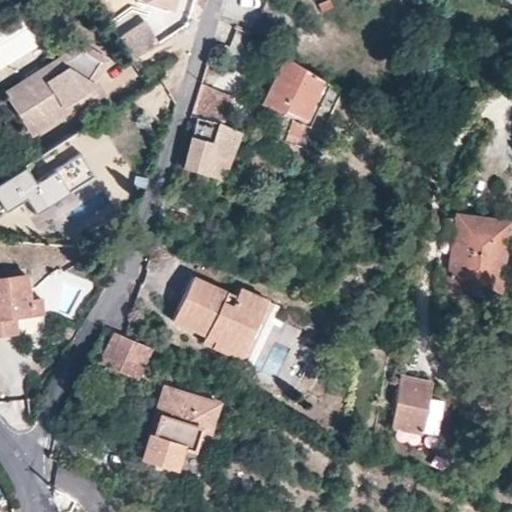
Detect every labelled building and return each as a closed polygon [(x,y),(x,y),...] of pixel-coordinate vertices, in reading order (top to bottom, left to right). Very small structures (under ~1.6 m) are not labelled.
[(176,0),(141,0),(173,10),(176,0)] [(275,0),(265,0),(257,18),(281,30),(292,8),(275,0)] [(161,43),(145,19),(118,37),(133,60),(161,43)] [(102,97),(95,86),(98,81),(103,74),(111,59),(80,42),(4,91),(33,136),(82,105),(84,109),(102,97)] [(323,81),(284,57),(272,81),(260,104),(305,121),(323,81)] [(91,119),(114,104),(98,81),(95,86),(102,97),(84,109),(91,119)] [(323,81),(305,121),(312,123),(331,86),(323,81)] [(232,102),(195,91),(187,118),(195,120),(224,128),(232,102)] [(145,120),(163,113),(155,92),(137,99),(145,120)] [(224,165),(235,133),(224,128),(195,120),(190,136),(181,167),(219,179),(224,165)] [(237,169),(248,139),(235,133),(224,165),(237,169)] [(100,175),(83,149),(35,181),(26,167),(0,184),(0,210),(25,195),(39,216),(100,175)] [(499,296),(508,224),(457,217),(448,290),(499,296)] [(6,315),(14,314),(41,313),(41,297),(29,297),(27,275),(0,276),(0,332),(1,332),(7,332),(6,315)] [(241,360),(269,300),(239,286),(235,295),(193,276),(184,295),(173,318),(206,334),(215,338),(211,346),(241,360)] [(278,304),(269,300),(241,360),(250,364),(278,304)] [(15,331),(14,314),(6,315),(7,332),(15,331)] [(123,335),(114,331),(100,361),(118,369),(120,365),(138,373),(151,347),(123,335)] [(215,338),(206,334),(203,342),(211,346),(215,338)] [(120,365),(118,369),(136,378),(138,373),(120,365)] [(402,378),(395,430),(426,435),(434,384),(402,378)] [(221,404),(162,386),(144,446),(139,461),(176,472),(182,452),(194,454),(200,433),(211,436),(221,404)] [(138,430),(139,423),(131,421),(129,428),(138,430)]
